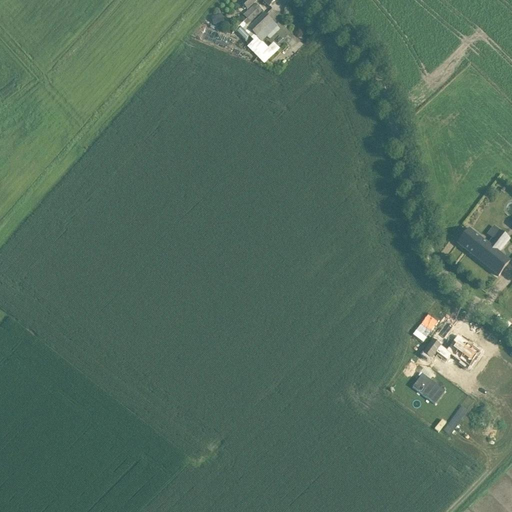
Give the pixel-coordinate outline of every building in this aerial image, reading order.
[(244,0),(240,4),(247,11),(243,16),(251,24),(264,12),(255,4),(258,0),(261,0),(269,8),(277,0),(244,0)] [(264,14),(250,29),(257,37),(272,22),(264,14)] [(241,29),(237,32),(245,41),(249,37),(241,29)] [(230,51),(234,39),(213,33),(210,45),(230,51)] [(458,245),(498,277),(509,264),(498,255),(509,241),(498,233),(488,246),(469,231),(458,245)] [(431,361),(436,354),(447,362),(451,357),(460,363),(461,362),(469,369),(480,354),(468,346),(469,345),(458,336),(446,352),(441,347),(440,347),(441,347),(432,341),(422,354),(431,361)] [(423,375),(414,388),(436,405),(446,392),(423,375)]
